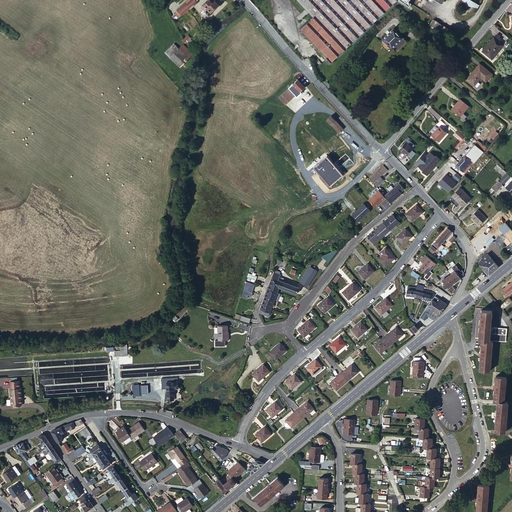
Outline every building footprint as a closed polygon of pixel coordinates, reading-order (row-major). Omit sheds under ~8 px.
[(196,0),(191,0),(188,3),(181,10),(180,11),(183,14),(197,1),(196,0)] [(210,0),(203,7),(206,10),(209,8),(212,12),(220,4),(215,0),(213,0),(212,1),(211,0),(210,0)] [(300,0),(325,26),(312,39),(334,62),(360,37),(380,18),(398,0),(300,0)] [(180,8),(181,10),(188,3),(186,2),(180,8)] [(435,18),(431,25),(447,36),(451,29),(435,18)] [(395,28),(385,38),(398,51),(408,41),(395,28)] [(495,37),(483,51),(492,59),(504,45),(495,37)] [(182,52),(184,51),(180,47),(176,51),(175,50),(174,51),(173,50),(168,56),(178,66),(187,57),(182,52)] [(479,63),(466,78),(473,84),(480,76),(485,80),(491,73),(479,63)] [(305,87),(298,79),(279,96),(285,104),(305,87)] [(460,98),(452,108),(460,115),(464,118),(466,114),(463,111),(468,104),(460,98)] [(344,128),(331,115),(327,119),(339,132),(344,128)] [(444,121),(432,134),(439,141),(451,127),(444,121)] [(457,128),(452,133),(461,143),(466,137),(457,128)] [(406,142),(400,149),(408,155),(413,147),(406,142)] [(473,143),(455,165),(460,168),(465,172),(478,157),(479,157),(484,151),(473,143)] [(424,151),(416,160),(418,162),(420,163),(419,165),(422,168),(423,170),(427,173),(431,169),(431,168),(434,164),(433,164),(436,161),(437,162),(440,158),(436,154),(434,154),(430,151),(427,155),(425,152),(424,151)] [(327,155),(314,167),(330,186),(344,175),(327,155)] [(502,168),(497,164),(492,170),(500,178),(506,172),(502,168)] [(385,165),(370,178),(378,187),(386,180),(382,176),(389,170),(385,165)] [(497,191),(511,176),(506,172),(500,178),(489,191),(491,193),(495,189),(497,191)] [(447,174),(438,183),(448,192),(461,178),(456,173),(451,178),(447,174)] [(405,187),(400,182),(386,194),(392,201),(403,192),(402,190),(405,187)] [(460,186),(452,194),(462,204),(470,196),(460,186)] [(369,199),(377,207),(387,197),(384,194),(380,190),(369,199)] [(371,210),(365,203),(353,213),(359,220),(371,210)] [(424,212),(417,204),(407,213),(413,220),(424,212)] [(477,207),(471,214),(479,223),(486,217),(477,207)] [(394,214),(389,218),(395,225),(396,224),(400,221),(394,214)] [(389,218),(385,222),(391,229),(395,225),(389,218)] [(502,230),(507,224),(505,221),(499,226),(502,230)] [(385,222),(380,226),(386,233),(391,229),(385,222)] [(504,233),(510,227),(508,225),(507,224),(502,230),(504,233)] [(375,230),(382,237),(385,234),(386,233),(380,226),(375,230)] [(441,234),(446,239),(453,231),(448,226),(441,234)] [(511,243),(511,229),(510,227),(504,233),(506,235),(504,237),(502,239),(500,240),(503,243),(507,247),(511,243)] [(413,235),(407,228),(398,236),(404,243),(413,235)] [(375,230),(368,236),(375,243),(382,237),(375,230)] [(441,234),(435,242),(434,242),(439,247),(446,239),(441,234)] [(503,260),(509,255),(500,246),(496,242),(494,241),(494,240),(488,245),(503,260)] [(324,256),(330,262),(339,250),(338,249),(324,256)] [(396,258),(389,250),(386,253),(380,258),(386,265),(396,258)] [(479,262),(489,273),(498,266),(497,265),(487,253),(481,258),(479,262)] [(429,273),(438,263),(427,254),(422,260),(426,262),(422,267),(429,273)] [(416,260),(411,267),(415,269),(418,271),(418,272),(423,265),(416,260)] [(457,264),(464,274),(467,272),(460,262),(457,264)] [(375,270),(369,263),(360,271),(366,278),(375,270)] [(451,278),(455,282),(464,276),(464,275),(464,274),(457,264),(450,269),(454,276),(451,278)] [(316,273),(310,269),(303,279),(305,279),(303,283),(308,286),(316,273)] [(447,283),(449,286),(455,282),(451,278),(454,276),(450,269),(441,275),(446,281),(447,283)] [(281,286),(287,289),(289,283),(287,282),(286,282),(283,280),(281,284),(281,286)] [(248,281),(246,288),(249,289),(250,286),(254,287),(255,283),(248,281)] [(278,292),(281,286),(281,284),(272,281),(269,288),(278,292)] [(361,290),(355,282),(343,292),(350,299),(361,290)] [(287,289),(298,293),(300,287),(289,283),(287,289)] [(418,287),(409,285),(409,289),(417,290),(425,292),(430,294),(431,291),(424,289),(418,287)] [(246,288),(243,296),(249,298),(250,295),(253,295),(254,291),(249,289),(246,288)] [(266,296),(276,299),(278,292),(269,288),(266,296)] [(438,317),(448,303),(436,294),(428,305),(433,309),(431,312),(438,317)] [(263,304),(273,307),(276,299),(266,296),(263,304)] [(394,304),(388,296),(377,305),(383,313),(388,309),(394,304)] [(335,304),(329,297),(320,304),(326,312),(335,304)] [(511,303),(511,298),(502,306),(505,309),(511,303)] [(270,315),(273,307),(263,304),(260,312),(263,313),(268,315),(270,315)] [(436,319),(438,317),(431,312),(426,309),(423,315),(427,318),(430,315),(436,319)] [(492,341),(493,327),(495,310),(483,309),(480,340),(482,340),(492,341)] [(317,327),(310,320),(299,329),(306,337),(317,327)] [(368,328),(362,321),(353,329),(359,336),(368,328)] [(419,328),(416,324),(411,328),(415,332),(419,328)] [(229,325),(218,325),(218,339),(230,339),(230,333),(229,333),(229,325)] [(387,335),(393,343),(404,334),(398,326),(390,333),(387,335)] [(509,329),(493,327),(492,341),(494,341),(508,342),(509,329)] [(347,343),(341,335),(332,343),(338,351),(347,343)] [(382,352),(393,343),(387,335),(384,338),(376,344),(382,352)] [(494,341),(492,341),(482,340),(479,370),(490,371),(494,341)] [(288,350),(282,342),(271,351),(277,359),(288,350)] [(121,346),(115,347),(115,355),(128,354),(127,344),(121,344),(121,346)] [(360,348),(363,352),(369,348),(365,344),(360,348)] [(323,366),(317,358),(308,366),(314,374),(323,366)] [(415,360),(413,374),(418,375),(423,375),(425,360),(415,360)] [(271,371),(265,363),(254,372),(260,380),(271,371)] [(345,370),(342,372),(349,380),(360,371),(353,363),(345,370)] [(349,380),(342,372),(339,375),(332,382),(338,389),(349,380)] [(302,381),(296,373),(287,381),(293,388),(302,381)] [(499,400),(507,401),(509,377),(497,375),(495,400),(499,400)] [(163,389),(168,388),(175,388),(180,387),(180,377),(162,378),(163,389)] [(402,380),(392,379),(391,394),(401,394),(402,380)] [(18,380),(9,381),(9,388),(10,405),(21,404),(20,387),(19,387),(18,380)] [(378,399),(369,399),(367,413),(377,414),(378,399)] [(311,411),(314,408),(315,408),(309,400),(298,409),(304,417),(311,411)] [(506,431),(508,406),(509,401),(507,401),(499,400),(495,430),(506,431)] [(283,408),(277,401),(268,408),(274,416),(283,408)] [(294,426),(304,417),(298,409),(295,412),(287,419),(289,421),(293,426),(294,426)] [(355,418),(345,418),(344,432),(354,433),(355,418)] [(63,425),(53,430),(56,436),(71,428),(71,429),(77,427),(77,426),(86,423),(83,419),(69,424),(63,425)] [(417,419),(417,427),(421,427),(425,427),(426,419),(417,419)] [(133,435),(134,437),(147,429),(141,421),(129,429),(133,435)] [(129,429),(126,425),(121,428),(122,430),(118,432),(124,441),(125,440),(132,435),(133,435),(129,429)] [(176,434),(169,426),(165,429),(166,429),(155,436),(159,441),(161,445),(177,434),(176,434)] [(273,433),(266,426),(257,433),(263,441),(273,433)] [(93,434),(88,427),(82,432),(86,439),(93,434)] [(429,437),(430,428),(425,427),(421,427),(420,437),(425,437),(429,438),(429,437)] [(184,442),(190,437),(182,429),(176,434),(177,434),(184,442)] [(44,434),(40,436),(44,443),(49,440),(46,435),(44,434)] [(323,435),(317,437),(320,444),(326,442),(323,435)] [(433,438),(429,437),(429,438),(425,437),(424,447),(428,447),(433,447),(433,438)] [(49,440),(44,443),(40,445),(43,450),(48,447),(53,445),(49,440)] [(203,450),(206,447),(200,440),(197,443),(203,450)] [(68,452),(72,450),(70,447),(67,441),(63,444),(68,452)] [(20,444),(24,451),(25,452),(28,450),(27,447),(24,442),(20,444)] [(104,450),(99,443),(91,448),(92,450),(88,453),(92,458),(93,457),(96,455),(104,450)] [(80,456),(87,451),(83,445),(82,445),(81,444),(75,449),(80,456)] [(187,462),(189,461),(178,445),(170,451),(174,457),(173,458),(179,468),(187,462)] [(216,445),(212,448),(222,460),(225,457),(230,450),(228,449),(221,445),(218,447),(216,445)] [(321,446),(312,445),(310,460),(320,461),(323,461),(324,460),(325,455),(324,453),(321,453),(321,446)] [(437,448),(433,447),(428,447),(427,457),(432,457),(436,457),(437,448)] [(55,448),(50,452),(51,452),(54,456),(58,462),(62,459),(55,448)] [(96,455),(99,460),(107,454),(104,450),(96,455)] [(159,461),(154,452),(142,461),(147,469),(159,461)] [(352,452),(351,462),(353,463),(360,463),(361,453),(352,452)] [(101,464),(110,458),(108,456),(107,454),(99,460),(101,464)] [(440,467),(440,458),(436,457),(432,457),(431,467),(440,467)] [(112,462),(110,458),(101,464),(104,468),(112,462)] [(266,462),(258,458),(251,465),(252,466),(249,468),(253,472),(266,462)] [(239,461),(229,470),(235,478),(247,468),(239,461)] [(190,486),(200,479),(190,465),(189,466),(187,462),(179,468),(178,468),(190,486)] [(114,464),(109,467),(110,469),(110,470),(111,470),(109,472),(112,477),(114,476),(119,472),(120,471),(117,466),(116,467),(115,466),(116,465),(115,463),(114,464)] [(361,472),(362,463),(360,463),(353,463),(352,472),(355,472),(361,472)] [(18,476),(21,474),(14,464),(11,466),(18,476)] [(64,477),(55,465),(46,471),(54,483),(64,477)] [(5,477),(8,482),(18,476),(11,466),(3,471),(6,476),(5,477)] [(439,477),(440,467),(431,467),(430,477),(435,477),(439,477)] [(120,471),(119,472),(114,476),(112,477),(114,481),(117,479),(118,480),(123,477),(124,476),(120,471)] [(364,473),(361,472),(355,472),(354,482),(357,482),(364,483),(364,473)] [(225,483),(229,488),(237,481),(230,474),(222,481),(225,483)] [(123,488),(128,484),(126,481),(127,480),(124,476),(123,477),(118,480),(119,482),(120,485),(123,488)] [(319,486),(328,487),(329,477),(320,476),(319,486)] [(430,477),(426,476),(425,486),(430,486),(434,487),(435,477),(430,477)] [(283,484),(278,477),(254,495),(260,503),(283,484)] [(80,484),(75,478),(69,482),(71,484),(74,489),(80,484)] [(229,488),(225,483),(222,481),(220,478),(216,481),(221,487),(225,492),(229,488)] [(14,496),(24,490),(18,481),(9,487),(12,491),(11,492),(14,496)] [(211,492),(204,482),(196,488),(202,498),(211,492)] [(357,492),(360,492),(366,492),(367,483),(364,483),(357,482),(357,492)] [(85,491),(80,484),(74,489),(72,490),(74,493),(77,495),(77,496),(85,491)] [(129,496),(134,493),(128,484),(123,488),(128,495),(129,496)] [(486,511),(489,485),(479,484),(476,511),(486,511)] [(327,496),(328,487),(319,486),(318,496),(327,496)] [(430,486),(425,486),(424,486),(421,486),(421,495),(429,496),(430,486)] [(27,489),(24,491),(29,499),(32,497),(27,489)] [(24,491),(24,490),(14,496),(17,501),(18,500),(20,504),(21,504),(29,499),(24,491)] [(59,497),(54,490),(49,494),(54,500),(59,497)] [(73,499),(77,496),(77,495),(74,493),(72,490),(69,492),(73,499)] [(137,498),(139,496),(135,491),(134,493),(129,496),(128,495),(127,496),(129,499),(126,501),(128,504),(132,502),(137,498)] [(359,501),(362,501),(368,502),(369,493),(366,492),(360,492),(359,501)] [(94,505),(86,493),(80,498),(83,503),(85,505),(84,505),(88,510),(94,505)] [(185,511),(194,506),(189,497),(179,504),(184,511),(185,511)] [(29,499),(21,504),(24,508),(32,503),(29,499)] [(163,511),(174,511),(178,510),(172,501),(161,508),(163,511)] [(362,501),(361,511),(364,511),(367,511),(370,511),(371,502),(368,502),(362,501)]
